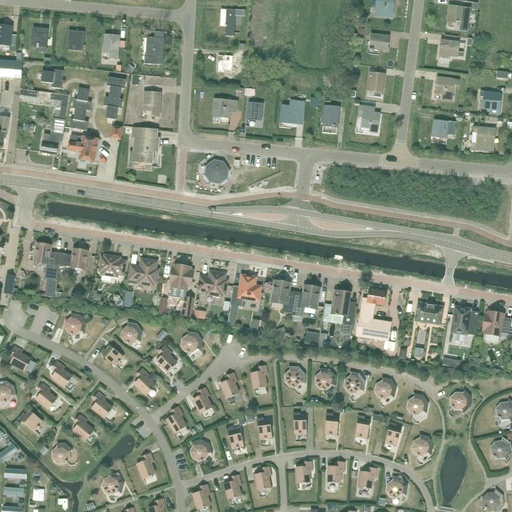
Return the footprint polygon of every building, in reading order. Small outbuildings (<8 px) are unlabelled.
[(376,0),(376,11),(376,10),(393,12),(393,11),(392,11),(393,0),(376,0)] [(449,6),(447,23),(460,24),(460,31),(467,32),(470,9),(449,6)] [(234,34),(235,11),(226,10),(226,11),(225,26),(225,27),(226,27),(225,33),(224,34),(234,34)] [(0,43),(1,44),(1,45),(2,45),(2,46),(10,47),(10,46),(15,47),(16,44),(16,36),(11,35),(11,34),(12,27),(6,26),(6,24),(5,24),(5,26),(0,25),(0,43)] [(41,30),(42,27),(41,27),(41,30),(34,29),(33,29),(32,46),(37,47),(36,52),(45,53),(47,30),(41,30)] [(77,33),(77,30),(77,33),(70,32),(69,32),(67,50),(73,50),(73,51),(74,51),(74,48),(81,49),(81,53),(82,53),(83,34),(77,33)] [(113,36),(113,34),(113,36),(105,36),(106,35),(105,35),(103,53),(109,53),(109,55),(110,55),(109,59),(117,59),(119,37),(113,36)] [(387,51),(389,38),(371,35),(369,49),(370,49),(370,47),(380,49),(380,51),(387,51)] [(163,40),(150,39),(147,39),(146,57),(144,57),(144,65),(162,66),(163,40)] [(457,52),(459,43),(441,41),(439,55),(440,55),(440,53),(450,54),(449,56),(463,58),(463,53),(457,52)] [(219,56),(218,56),(218,62),(217,62),(217,72),(223,73),(224,73),(224,71),(231,72),(231,74),(232,74),(232,72),(237,72),(237,64),(232,64),(232,57),(219,56)] [(22,62),(0,60),(0,74),(5,75),(4,79),(20,81),(22,62)] [(61,90),(63,71),(54,70),(53,73),(42,72),(41,83),(52,84),(52,88),(61,90)] [(375,74),(376,71),(370,71),(368,91),(373,91),(373,93),(374,93),(375,89),(382,90),(381,95),(382,95),(384,75),(378,75),(378,72),(377,74),(375,74)] [(109,98),(120,100),(121,89),(124,90),(126,81),(108,78),(106,87),(110,87),(109,98)] [(438,79),(438,78),(435,95),(436,95),(436,93),(442,94),(441,101),(451,102),(452,96),(453,95),(452,95),(453,86),(459,86),(459,81),(454,80),(453,80),(453,81),(438,79)] [(87,102),(89,91),(78,89),(76,100),(73,100),(72,109),(75,110),(86,111),(90,112),(91,103),(87,102)] [(64,138),(69,96),(20,90),(19,102),(55,107),(50,136),(58,137),(64,138)] [(485,93),(485,92),(480,92),(480,97),(484,98),(483,110),(483,108),(500,110),(500,109),(499,109),(501,94),(500,94),(500,95),(485,93)] [(159,117),(160,94),(144,93),(143,111),(156,112),(156,117),(154,116),(154,117),(159,117)] [(122,100),(120,100),(109,98),(104,97),(103,107),(107,107),(105,118),(116,120),(118,109),(121,110),(122,100)] [(229,101),(229,102),(214,100),(214,101),(215,101),(214,116),(212,116),(213,117),(229,118),(228,118),(229,113),(231,112),(235,112),(236,102),(230,101),(229,101)] [(280,122),(280,123),(297,124),(295,124),(296,122),(302,122),(303,103),(290,102),(289,107),(281,106),(281,107),(282,107),(281,122),(280,122)] [(261,121),(262,105),(248,103),(247,120),(261,121)] [(339,108),(324,107),(323,124),(323,127),(337,128),(338,120),(339,112),(335,111),(335,108),(339,108)] [(379,114),(378,115),(375,114),(375,110),(363,108),(359,108),(358,117),(362,117),(361,128),(361,129),(361,127),(378,130),(378,129),(377,129),(379,114)] [(84,122),(86,111),(75,110),(73,120),(70,119),(69,129),(87,132),(88,122),(84,122)] [(9,119),(2,118),(0,117),(0,146),(3,147),(4,139),(6,139),(9,119)] [(434,121),(432,137),(446,139),(447,134),(448,134),(448,135),(455,136),(456,124),(448,123),(434,121)] [(120,140),(122,128),(112,126),(110,139),(120,140)] [(478,127),(478,128),(473,127),(472,133),(478,133),(476,149),(493,151),(493,145),(494,145),(493,145),(494,129),(494,130),(479,129),(479,127),(478,127)] [(130,152),(129,162),(133,162),(132,170),(152,171),(152,163),(153,156),(150,156),(150,152),(158,152),(158,146),(159,139),(156,139),(157,131),(143,130),(132,129),(132,137),(134,138),(133,153),(130,152)] [(58,137),(50,136),(44,135),(43,143),(42,143),(41,153),(56,155),(58,145),(57,145),(58,137)] [(80,153),(82,138),(71,136),(70,142),(69,142),(68,151),(80,153)] [(82,137),(82,138),(80,153),(78,160),(94,163),(98,140),(82,137)] [(227,170),(222,163),(214,162),(207,167),(205,175),(210,182),(219,184),(226,179),(227,170)] [(36,244),(34,263),(47,265),(47,268),(46,268),(44,279),(57,281),(59,267),(61,254),(55,253),(50,253),(51,246),(36,244)] [(61,254),(59,267),(65,268),(65,267),(70,268),(85,271),(88,252),(73,250),(72,256),(67,255),(61,254)] [(112,259),(112,258),(105,257),(104,259),(102,259),(100,272),(102,272),(102,275),(101,281),(110,282),(111,276),(116,277),(117,275),(123,276),(125,262),(119,262),(119,259),(115,258),(115,259),(112,259)] [(155,270),(156,263),(141,260),(140,268),(131,267),(129,284),(138,286),(138,284),(152,286),(153,284),(155,284),(157,271),(155,270)] [(189,272),(190,268),(175,266),(174,269),(172,269),(169,284),(172,284),(171,288),(186,290),(187,287),(190,287),(193,272),(189,272)] [(224,281),(225,275),(210,273),(209,280),(206,280),(206,279),(200,278),(198,291),(204,292),(205,291),(207,292),(207,295),(222,297),(222,294),(225,293),(227,282),(224,281)] [(254,287),(255,279),(242,276),(240,288),(233,287),(230,306),(242,308),(243,299),(258,302),(260,288),(254,287)] [(289,296),(291,284),(274,281),(270,303),(283,305),(282,312),(292,314),(295,297),(289,296)] [(317,310),(320,289),(304,286),(302,298),(295,297),(292,314),(292,316),(302,317),(304,308),(317,310)] [(386,293),(371,291),(369,290),(367,300),(363,300),(357,337),(387,342),(391,323),(368,320),(371,304),(384,307),(386,293)] [(334,291),(330,315),(336,315),(336,316),(337,316),(344,317),(342,324),(341,333),(351,335),(352,325),(355,307),(349,306),(349,302),(351,294),(334,291)] [(192,317),(195,298),(184,296),(181,316),(192,317)] [(440,325),(442,308),(418,304),(415,321),(440,325)] [(467,311),(467,309),(457,307),(456,310),(454,310),(452,324),(456,325),(454,334),(467,336),(467,335),(475,336),(479,313),(467,311)] [(205,311),(195,310),(194,317),(204,319),(205,311)] [(502,319),(503,315),(488,312),(487,316),(485,316),(483,331),(485,331),(484,335),(499,337),(500,333),(509,335),(511,320),(502,319)] [(86,324),(80,316),(71,314),(70,315),(71,315),(71,318),(66,322),(65,329),(69,334),(71,335),(71,336),(73,336),(73,335),(75,335),(80,331),(83,333),(83,334),(84,334),(86,324)] [(142,333),(137,325),(127,323),(128,327),(122,331),(121,337),(125,343),(127,343),(127,345),(129,345),(129,344),(131,344),(137,340),(140,343),(142,333)] [(288,336),(284,326),(275,330),(279,339),(288,336)] [(318,333),(306,331),(304,343),(316,345),(318,333)] [(202,342),(197,334),(187,332),(188,336),(182,340),(181,346),(185,352),(187,352),(187,353),(189,354),(189,353),(192,353),(197,349),(200,351),(201,352),(202,342)] [(325,348),(327,336),(320,335),(318,347),(325,348)] [(119,362),(123,358),(109,346),(105,351),(103,349),(98,355),(104,359),(105,359),(115,367),(118,363),(119,364),(120,362),(119,362)] [(20,355),(22,352),(14,347),(11,352),(16,355),(10,364),(24,371),(26,368),(27,368),(28,365),(27,365),(30,360),(20,355)] [(168,356),(171,353),(164,347),(160,351),(164,354),(156,362),(167,373),(170,370),(171,371),(173,368),(172,368),(177,364),(168,356)] [(62,370),(64,368),(57,362),(54,367),(58,370),(51,379),(64,388),(66,384),(67,385),(69,382),(68,382),(72,377),(62,370)] [(264,376),(267,375),(266,366),(260,367),(261,372),(251,374),(254,390),(258,389),(258,390),(261,389),(261,388),(266,387),(264,376)] [(305,375),(298,368),(288,367),(288,368),(289,368),(290,371),(285,376),(285,383),(290,387),(292,387),(292,389),(294,389),(294,387),(296,388),(301,383),(304,384),(304,385),(305,385),(305,375)] [(336,377),(329,370),(319,369),(319,370),(320,374),(316,378),(315,385),(320,390),(322,390),(322,391),(324,391),(324,390),(327,390),(331,385),(335,387),(336,377)] [(152,374),(150,377),(142,370),(138,374),(142,377),(135,385),(146,396),(148,393),(149,393),(151,391),(155,386),(151,383),(152,381),(153,381),(156,378),(152,374)] [(365,383),(359,374),(350,373),(350,377),(345,381),(344,387),(348,393),(350,393),(350,394),(352,395),(352,394),(354,394),(360,390),(363,392),(365,383)] [(234,383),(237,382),(234,374),(228,376),(230,381),(220,385),(226,399),(230,397),(230,398),(233,397),(233,396),(238,394),(234,383)] [(396,389),(391,380),(382,378),(382,379),(382,382),(376,386),(375,392),(378,398),(380,398),(380,400),(382,400),(382,399),(385,399),(390,396),(393,398),(393,399),(394,399),(396,389)] [(16,397),(14,387),(6,381),(0,382),(0,401),(2,403),(4,402),(4,404),(6,403),(6,402),(8,401),(12,396),(15,397),(16,397)] [(32,387),(27,384),(24,389),(28,392),(32,387)] [(47,393),(49,390),(42,384),(39,389),(43,392),(36,400),(48,410),(51,407),(53,405),(52,404),(56,400),(47,393)] [(206,398),(209,397),(205,388),(200,391),(202,396),(193,401),(200,414),(204,412),(204,413),(207,412),(206,411),(211,408),(206,398)] [(470,407),(471,398),(464,390),(463,391),(464,391),(462,394),(455,394),(451,399),(450,405),(452,407),(451,408),(453,409),(453,408),(455,410),(462,410),(463,414),(470,407)] [(103,402),(105,399),(98,393),(95,398),(99,401),(92,409),(104,419),(106,416),(107,416),(109,414),(108,413),(112,409),(103,402)] [(428,405),(423,396),(413,394),(413,395),(414,398),(408,402),(407,409),(411,414),(413,415),(413,416),(415,416),(415,415),(417,415),(423,412),(426,414),(428,405)] [(511,421),(511,402),(508,400),(507,404),(500,404),(496,410),(497,416),(499,418),(498,419),(499,420),(500,419),(502,420),(509,420),(510,423),(511,424),(511,421)] [(180,417),(183,415),(178,408),(173,411),(176,415),(167,421),(175,434),(178,432),(179,432),(181,430),(186,427),(180,417)] [(39,427),(43,423),(27,409),(18,419),(24,424),(25,423),(35,432),(38,429),(39,428),(39,427)] [(306,416),(300,416),(300,414),(293,414),(293,421),(294,421),(294,435),(299,435),(300,435),(301,435),(306,435),(306,416)] [(333,417),(333,415),(326,414),(325,422),(326,422),(325,435),(329,435),(329,436),(331,436),(337,436),(339,418),(333,417)] [(84,424),(87,421),(80,415),(76,420),(80,423),(73,431),(85,441),(88,438),(88,439),(90,436),(93,431),(84,424)] [(364,420),(364,418),(358,416),(356,424),(357,424),(355,437),(359,438),(359,439),(361,439),(361,438),(367,439),(370,421),(364,420)] [(269,420),(263,421),(263,419),(256,420),(257,427),(258,427),(260,440),(264,440),(266,440),(266,439),(272,439),(269,420)] [(396,427),(396,425),(390,423),(387,430),(388,431),(385,443),(389,445),(391,446),(391,445),(396,447),(402,429),(396,427)] [(239,429),(233,430),(233,428),(226,430),(227,437),(228,437),(232,450),(236,449),(238,449),(238,448),(243,447),(239,429)] [(433,447),(429,438),(419,435),(419,436),(419,439),(414,443),(412,449),(415,455),(417,456),(417,457),(419,457),(419,456),(421,457),(427,453),(430,456),(431,456),(433,447)] [(511,454),(510,444),(502,438),(502,439),(501,442),(495,443),(491,449),(492,456),(494,457),(493,458),(495,459),(496,458),(497,459),(504,458),(506,461),(506,462),(511,454)] [(212,454),(209,445),(201,440),(191,443),(194,446),(191,452),(193,458),(199,462),(201,461),(201,462),(203,461),(203,460),(205,460),(208,454),(211,454),(212,454)] [(18,450),(12,444),(0,453),(0,458),(3,462),(18,450)] [(72,451),(65,444),(57,444),(57,448),(52,453),(53,460),(57,464),(64,464),(66,462),(67,463),(68,462),(67,461),(69,459),(68,453),(72,451)] [(150,464),(154,463),(150,454),(145,456),(147,461),(137,465),(143,479),(146,478),(147,478),(149,477),(155,474),(150,464)] [(309,472),(312,471),(312,462),(306,463),(306,468),(296,468),(297,484),(301,484),(304,484),(304,483),(310,483),(309,472)] [(344,472),(345,463),(339,463),(339,468),(328,468),(327,483),(331,483),(331,484),(334,484),(335,483),(340,484),(341,472),(344,472)] [(268,477),(271,476),(269,468),(264,469),(265,474),(254,476),(257,491),(261,490),(261,491),(264,490),(264,489),(270,488),(268,477)] [(25,478),(26,470),(5,469),(5,478),(25,478)] [(376,479),(377,469),(371,469),(371,474),(360,473),(358,488),(362,489),(365,490),(365,489),(371,490),(372,478),(376,479)] [(124,485),(119,476),(109,473),(109,474),(110,478),(104,481),(102,488),(105,493),(108,494),(107,495),(109,496),(110,494),(112,495),(117,492),(120,494),(121,495),(124,485)] [(237,485),(241,484),(238,476),(233,477),(234,482),(224,485),(228,500),(232,499),(235,499),(235,498),(240,496),(237,485)] [(407,487),(401,479),(391,477),(391,478),(392,478),(392,482),(387,486),(386,492),(390,497),(393,498),(392,499),(394,499),(395,498),(397,498),(402,494),(405,496),(406,497),(407,487)] [(210,494),(209,494),(207,485),(202,487),(203,492),(193,495),(197,510),(201,509),(204,508),(210,506),(206,495),(210,494)] [(4,488),(4,495),(23,496),(24,489),(4,488)] [(498,511),(504,506),(503,496),(495,490),(494,494),(487,495),(483,500),(484,506),(485,508),(484,509),(486,510),(487,509),(489,510),(495,510),(496,511),(498,511)] [(162,511),(162,509),(165,508),(162,500),(157,501),(159,506),(149,510),(149,511),(162,511)] [(92,503),(86,505),(88,511),(94,509),(92,503)]
